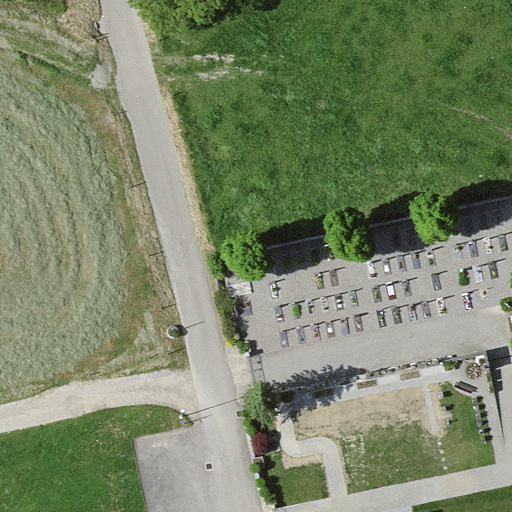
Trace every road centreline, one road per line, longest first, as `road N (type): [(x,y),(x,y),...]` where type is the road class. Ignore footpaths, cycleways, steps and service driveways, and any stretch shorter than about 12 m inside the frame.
road 1 (unclassified): [(115,0),(236,511)]
road 2 (track): [(212,399),(168,386),(0,423)]
